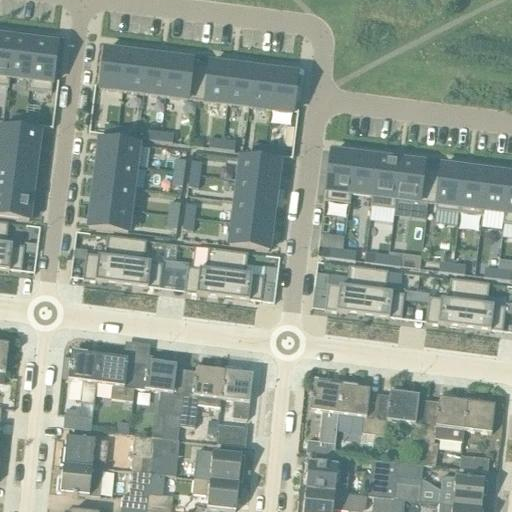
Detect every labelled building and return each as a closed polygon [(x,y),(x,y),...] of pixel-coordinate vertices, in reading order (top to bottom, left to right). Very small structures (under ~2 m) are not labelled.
[(0,88),(7,90),(14,38),(13,38),(12,41),(3,40),(3,37),(0,36),(0,88)] [(14,38),(7,90),(8,90),(9,86),(10,80),(29,83),(29,85),(28,92),(29,92),(35,40),(34,40),(34,42),(34,43),(24,42),(25,40),(24,40),(15,38),(14,38)] [(35,40),(29,92),(46,94),(51,95),(55,63),(56,54),(57,46),(46,45),(46,43),(46,42),(36,41),(35,40)] [(127,52),(116,51),(116,54),(105,52),(100,92),(122,94),(127,52)] [(149,55),(138,53),(137,56),(129,55),(129,52),(127,52),(122,94),(144,97),(149,55)] [(159,59),(150,58),(150,55),(149,55),(144,97),(165,100),(170,57),(159,56),(159,59)] [(200,68),(192,67),(192,63),(171,61),(172,58),(170,57),(165,100),(196,104),(200,68)] [(209,66),(209,70),(200,68),(196,104),(227,108),(232,65),(231,65),(230,68),(209,66)] [(243,70),(244,67),(232,65),(227,108),(248,110),(254,68),(252,68),(252,71),(243,70)] [(254,68),(248,110),(270,113),(275,71),(274,70),(273,74),(265,73),(265,69),(254,68)] [(275,71),(270,113),(292,116),(297,77),(286,75),(286,72),(275,71)] [(26,117),(13,116),(11,125),(24,127),(26,117)] [(38,119),(26,117),(24,127),(37,129),(38,119)] [(118,129),(105,127),(104,137),(117,139),(118,129)] [(131,130),(118,129),(117,139),(129,140),(131,130)] [(0,152),(37,158),(40,135),(12,131),(5,131),(1,130),(0,134),(0,152)] [(161,134),(148,133),(146,142),(159,144),(161,134)] [(174,136),(161,134),(159,144),(172,146),(174,136)] [(223,142),(210,140),(208,150),(221,152),(223,142)] [(235,144),(223,142),(221,152),(234,154),(235,144)] [(99,143),(97,165),(136,170),(139,147),(99,143)] [(265,147),(253,146),(251,156),(264,157),(265,147)] [(278,149),(265,147),(264,157),(277,159),(278,149)] [(0,174),(34,179),(37,158),(0,152),(0,174)] [(355,158),(356,158),(356,155),(343,153),(342,156),(331,155),(326,194),(350,197),(355,158)] [(378,160),(379,160),(379,157),(365,156),(365,159),(356,158),(355,158),(350,197),(373,200),(378,160)] [(400,163),(401,163),(402,160),(388,159),(388,162),(379,160),(378,160),(373,200),(395,202),(400,163)] [(240,160),(238,182),(277,187),(279,165),(240,160)] [(175,162),(174,175),(184,176),(185,163),(175,162)] [(418,205),(428,206),(432,172),(422,171),(423,166),(401,163),(400,163),(395,202),(418,205)] [(191,164),(190,177),(199,178),(201,165),(191,164)] [(97,165),(94,186),(133,191),(136,170),(97,165)] [(441,173),(432,172),(428,206),(460,210),(465,171),(464,171),(442,168),(441,173)] [(486,174),(477,173),(478,170),(464,168),(464,171),(465,171),(460,210),(482,213),(487,174),(486,174)] [(487,174),(482,213),(505,216),(510,177),(509,177),(500,176),(500,173),(487,171),(486,174),(487,174)] [(0,174),(0,196),(32,200),(34,179),(0,174)] [(174,175),(172,188),(182,189),(184,176),(174,175)] [(190,177),(188,190),(198,191),(199,178),(190,177)] [(238,182),(235,204),(274,209),(277,187),(238,182)] [(94,186),(91,208),(130,213),(133,191),(94,186)] [(0,219),(8,220),(29,223),(32,200),(0,196),(0,219)] [(235,204),(232,226),(271,231),(274,209),(235,204)] [(170,205),(168,218),(178,219),(180,206),(170,205)] [(186,207),(184,220),(194,221),(196,208),(186,207)] [(91,208),(88,230),(127,235),(130,213),(91,208)] [(168,218),(167,231),(177,232),(178,219),(168,218)] [(184,220),(183,232),(192,234),(194,221),(184,220)] [(8,226),(0,225),(0,272),(9,273),(9,272),(21,274),(23,255),(36,257),(37,247),(24,245),(24,249),(5,247),(8,226)] [(232,226),(229,248),(268,253),(271,231),(232,226)] [(127,241),(108,239),(105,259),(87,257),(87,253),(74,251),(73,261),(85,263),(83,283),(121,287),(127,241)] [(146,244),(127,241),(121,287),(147,291),(148,290),(160,291),(162,272),(174,274),(175,264),(163,262),(162,267),(144,264),(146,244)] [(330,251),(329,261),(342,262),(343,252),(330,251)] [(206,272),(188,270),(188,266),(175,264),(174,274),(187,276),(184,295),(222,300),(228,254),(209,252),(206,272)] [(355,264),(356,254),(343,252),(342,262),(355,264)] [(263,279),(245,277),(248,256),(228,254),(222,300),(249,304),(249,302),(261,304),(263,285),(275,287),(278,270),(265,269),(263,279)] [(375,256),(374,266),(387,268),(388,258),(375,256)] [(400,270),(401,260),(388,258),(387,268),(400,270)] [(440,265),(438,275),(451,276),(453,266),(440,265)] [(464,278),(466,268),(453,266),(451,276),(464,278)] [(362,318),(368,272),(348,269),(346,290),(327,288),(329,277),(316,275),(314,292),(326,293),(324,313),(362,318)] [(497,282),(498,272),(485,270),(484,280),(497,282)] [(362,318),(388,321),(388,320),(401,321),(403,303),(415,304),(416,294),(404,293),(403,297),(385,295),(387,274),(368,272),(362,318)] [(510,283),(511,274),(498,272),(497,282),(510,283)] [(469,284),(450,282),(447,303),(429,300),(429,296),(416,294),(415,304),(427,306),(425,326),(463,331),(469,284)] [(463,331),(490,334),(490,333),(502,334),(504,316),(511,316),(511,306),(505,306),(504,310),(486,307),(488,287),(469,284),(463,331)] [(8,347),(0,345),(0,386),(3,387),(8,347)] [(111,402),(132,404),(134,391),(144,392),(147,368),(127,366),(127,362),(115,360),(116,355),(99,353),(99,358),(95,386),(113,388),(111,402)] [(95,386),(99,358),(71,355),(70,367),(68,367),(68,371),(69,372),(68,383),(82,384),(79,406),(81,406),(79,419),(64,418),(63,431),(90,434),(95,386)] [(134,439),(153,441),(176,444),(179,422),(186,373),(176,372),(176,368),(147,364),(144,392),(159,394),(156,417),(164,418),(160,442),(134,439)] [(179,422),(191,423),(194,399),(221,402),(224,374),(196,371),(196,374),(186,373),(179,422)] [(252,378),(224,374),(221,402),(234,404),(232,421),(247,423),(252,378)] [(334,460),(337,433),(342,384),(336,384),(335,388),(313,385),(312,398),(310,398),(310,402),(311,402),(310,414),(321,415),(319,430),(320,430),(318,444),(307,443),(306,456),(310,457),(334,460)] [(373,446),(379,397),(369,396),(369,392),(357,391),(358,386),(342,384),(337,433),(363,437),(362,446),(373,448),(373,446)] [(425,427),(428,404),(418,402),(418,398),(390,395),(389,399),(379,397),(373,446),(384,447),(387,422),(425,427)] [(425,427),(420,469),(436,470),(438,446),(434,446),(434,442),(462,446),(467,405),(438,401),(438,405),(428,404),(425,427)] [(494,408),(467,405),(462,446),(463,446),(464,433),(491,436),(494,408)] [(116,435),(128,436),(128,427),(117,426),(116,435)] [(247,431),(219,427),(216,447),(244,450),(247,431)] [(153,441),(134,439),(130,476),(150,478),(150,477),(153,441)] [(65,450),(61,450),(60,466),(63,466),(63,469),(103,473),(103,472),(104,472),(107,444),(66,440),(65,450)] [(175,444),(153,441),(150,477),(160,478),(162,457),(174,458),(175,444)] [(195,458),(193,482),(238,487),(241,458),(228,457),(228,455),(224,455),(224,456),(212,455),(195,458)] [(338,467),(339,460),(310,457),(309,465),(308,465),(307,475),(301,475),(299,494),(305,494),(335,497),(345,498),(348,468),(338,467)] [(488,462),(461,459),(459,472),(487,475),(488,462)] [(368,500),(372,501),(393,503),(397,467),(371,464),(368,500)] [(436,470),(420,469),(397,467),(393,503),(404,504),(419,505),(422,469),(436,470)] [(62,478),(59,478),(57,496),(73,497),(100,500),(103,473),(63,469),(62,478)] [(131,511),(146,511),(150,478),(130,476),(128,498),(122,497),(120,511),(131,511)] [(161,479),(150,478),(146,511),(170,511),(172,499),(159,498),(161,479)] [(439,507),(481,511),(484,483),(442,478),(439,507)] [(213,511),(235,511),(238,487),(193,482),(191,496),(207,498),(206,511),(213,511)] [(343,511),(361,511),(364,509),(365,500),(345,498),(335,497),(305,494),(304,504),(298,504),(297,511),(333,511),(343,511)] [(391,511),(393,503),(372,501),(370,511),(391,511)] [(402,511),(404,504),(393,503),(391,511),(402,511)]
